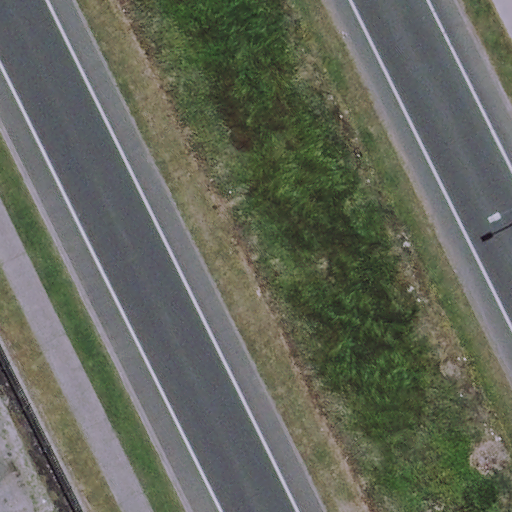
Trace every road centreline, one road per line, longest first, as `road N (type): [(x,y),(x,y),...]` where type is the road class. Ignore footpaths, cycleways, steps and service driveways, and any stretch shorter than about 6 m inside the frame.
road 1 (tertiary): [(267,511),(13,0)]
road 2 (tertiary): [(390,0),(511,243)]
